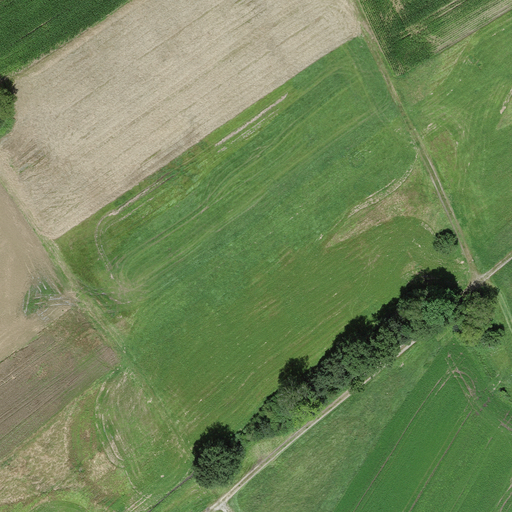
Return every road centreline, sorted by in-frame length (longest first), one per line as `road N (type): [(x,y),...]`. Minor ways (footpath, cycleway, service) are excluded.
road 1 (track): [(0,173),(220,502)]
road 2 (track): [(208,511),(475,282)]
road 3 (track): [(350,0),(475,282)]
